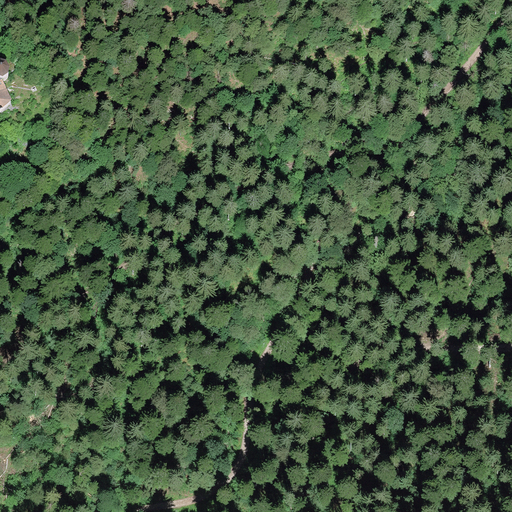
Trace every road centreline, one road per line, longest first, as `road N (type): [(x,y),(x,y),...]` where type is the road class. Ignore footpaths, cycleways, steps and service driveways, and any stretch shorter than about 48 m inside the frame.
road 1 (track): [(148,511),(210,494),(238,466),(254,382),(303,294),(318,247),(511,11)]
road 2 (track): [(429,109),(181,218),(21,344)]
